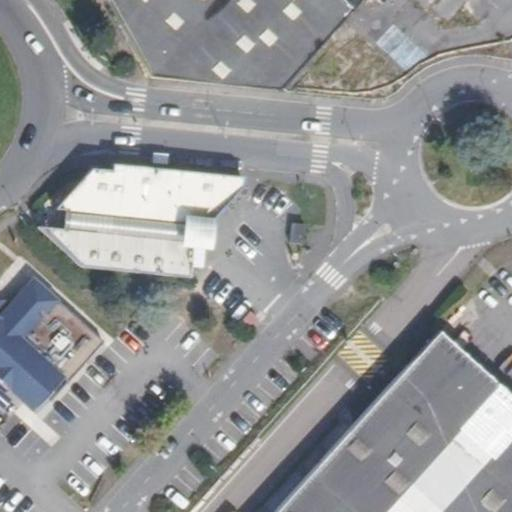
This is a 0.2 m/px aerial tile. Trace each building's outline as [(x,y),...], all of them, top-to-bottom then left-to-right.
[(103,0),(146,77),(278,89),(358,0),(377,0),(380,3),(382,0),(103,0)] [(241,176),(109,163),(109,170),(87,169),(52,209),(62,209),(60,229),(37,227),(79,266),(189,277),(190,241),(185,240),(185,222),(203,224),(206,224),(241,187),(241,176)] [(202,241),(203,224),(185,222),(185,240),(190,241),(202,241)] [(302,245),(304,224),(290,223),(289,244),(302,245)] [(30,278),(10,303),(0,313),(0,382),(31,411),(61,378),(66,382),(102,342),(30,278)] [(0,313),(10,303),(6,299),(0,299),(0,313)] [(271,511),(511,511),(511,400),(435,331),(271,511)]
